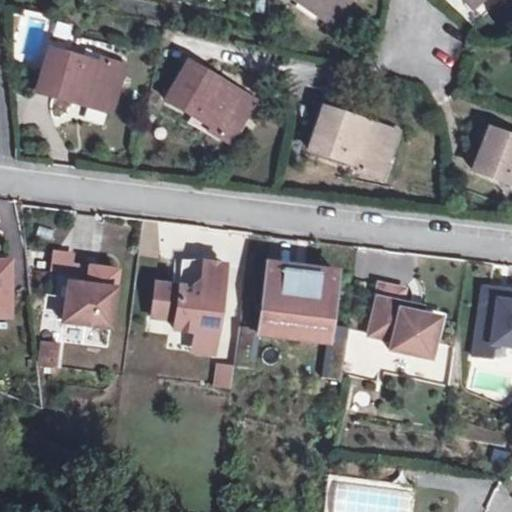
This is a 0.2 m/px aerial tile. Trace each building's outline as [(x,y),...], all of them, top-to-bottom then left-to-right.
[(351,0),(298,0),(335,25),(351,0)] [(100,66),(51,52),(40,94),(111,113),(124,67),(101,61),(100,66)] [(254,102),(190,64),(168,101),(213,127),(210,132),(231,143),(254,102)] [(397,134),(325,110),(313,151),(362,167),(360,173),(382,180),(397,134)] [(511,138),(491,131),(490,134),(484,149),(476,172),(511,184),(511,138)] [(205,264),(184,262),(182,289),(201,291),(205,264)] [(196,333),(217,335),(226,267),(205,264),(201,291),(182,289),(174,288),(157,286),(153,318),(177,321),(176,330),(196,333)] [(269,264),(268,271),(335,279),(336,272),(269,264)] [(0,318),(9,318),(9,269),(0,269),(0,318)] [(70,276),(69,284),(96,288),(98,270),(92,269),(90,279),(70,276)] [(96,288),(69,284),(64,323),(111,328),(116,291),(118,272),(98,270),(96,288)] [(268,271),(262,320),(329,328),(335,279),(268,271)] [(370,285),(361,335),(384,340),(382,349),(422,357),(431,318),(411,314),(413,307),(393,303),(396,290),(370,285)] [(482,289),(481,299),(498,301),(499,291),(482,289)] [(43,293),(41,318),(54,319),(56,294),(43,293)] [(511,302),(498,301),(481,299),(476,342),(511,346),(511,302)] [(241,316),(240,328),(254,330),(256,317),(241,316)] [(329,328),(262,320),(260,337),(325,345),(329,328)] [(334,327),(332,339),(347,341),(348,329),(334,327)] [(240,328),(235,367),(249,368),(254,330),(240,328)] [(196,333),(193,353),(214,355),(217,335),(196,333)] [(57,368),(58,340),(37,339),(36,368),(57,368)] [(328,378),(342,380),(347,341),(332,339),(328,378)] [(216,363),(213,387),(231,389),(234,365),(216,363)]
